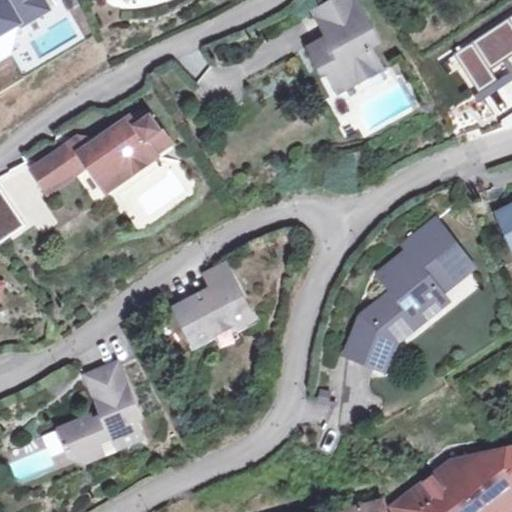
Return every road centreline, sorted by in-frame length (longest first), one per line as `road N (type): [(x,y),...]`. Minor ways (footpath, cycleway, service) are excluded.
road 1 (residential): [(129,511),(282,425),(311,284),(338,220)]
road 2 (residential): [(338,220),(293,211),(234,231),(171,267),(108,319),(0,375)]
road 3 (residential): [(0,153),(124,68),(271,0)]
road 4 (residential): [(338,220),(511,145)]
